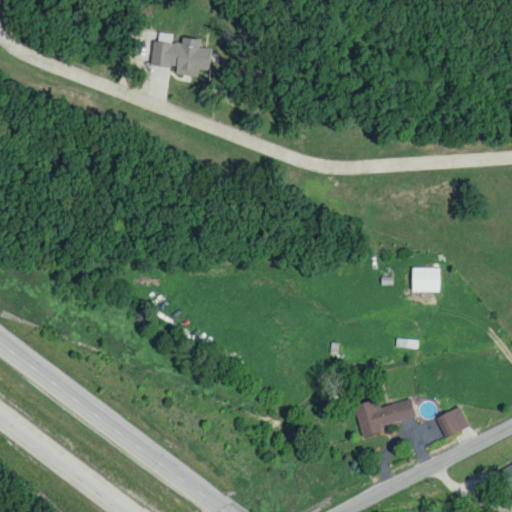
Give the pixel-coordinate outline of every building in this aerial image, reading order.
[(150,64),(175,68),(174,73),(196,76),(197,68),(206,69),(209,48),(198,46),(199,39),(181,37),(180,43),(171,42),(173,33),(158,31),(157,40),(153,40),(150,64)] [(439,267),(411,267),(411,292),(439,292),(439,267)] [(413,416),(409,398),(374,406),(373,399),(353,403),(360,435),(382,430),(381,423),(413,416)] [(447,434),(468,426),(459,405),(438,414),(447,434)] [(511,463),(499,471),(511,492),(511,463)]
